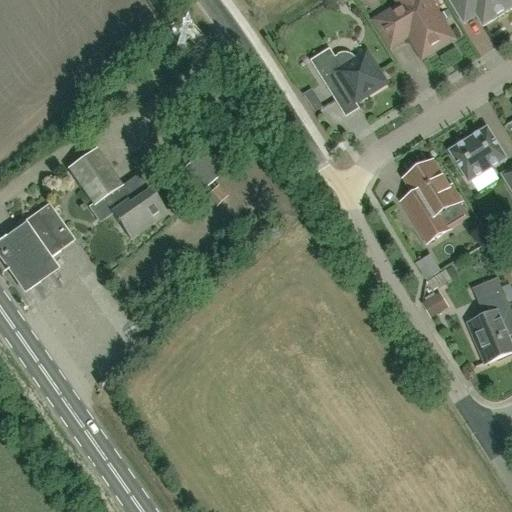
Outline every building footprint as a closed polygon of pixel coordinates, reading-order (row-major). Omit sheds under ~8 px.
[(422,61),(453,42),(427,0),(394,0),(400,8),(374,24),(391,51),(405,42),(412,44),(422,61)] [(464,26),(476,18),(483,28),(511,9),(511,0),(447,0),(457,14),(464,26)] [(341,56),(338,57),(335,59),(330,51),(310,63),(335,103),(349,94),(356,104),(361,101),(386,86),(370,62),(366,55),(355,61),(353,58),(350,56),(346,55),(341,56)] [(323,108),(313,92),(305,96),(316,113),(323,108)] [(506,162),(487,131),(449,154),(469,185),(506,162)] [(166,216),(150,193),(130,207),(119,191),(122,189),(96,153),(69,172),(94,208),(101,204),(110,218),(113,216),(130,241),(166,216)] [(203,192),(213,184),(194,163),(185,171),(203,192)] [(432,165),(405,182),(415,197),(403,205),(428,245),(469,219),(451,190),(448,191),(432,165)] [(511,171),(502,178),(511,193),(511,171)] [(218,188),(207,198),(217,208),(227,198),(218,188)] [(52,262),(76,244),(50,208),(24,227),(25,228),(50,263),(52,262)] [(511,325),(511,313),(509,306),(504,294),(502,289),(498,280),(472,291),(485,320),(469,327),(486,366),(511,354),(511,352),(506,339),(502,330),(511,325)] [(428,303),(436,321),(454,313),(446,295),(428,303)]
